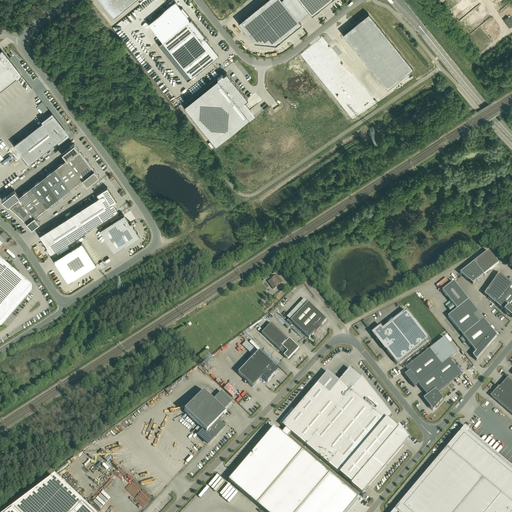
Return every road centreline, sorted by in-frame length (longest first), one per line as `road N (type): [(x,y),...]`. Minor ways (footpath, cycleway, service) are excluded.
road 1 (unclassified): [(433,437),(356,344),(340,338),(171,511)]
road 2 (unclassified): [(21,38),(157,234),(154,247),(63,301)]
road 3 (unclassified): [(195,0),(244,58),(259,63),(280,61),(358,0)]
road 4 (tertiary): [(397,0),(511,136)]
road 5 (unclassified): [(511,344),(433,437)]
